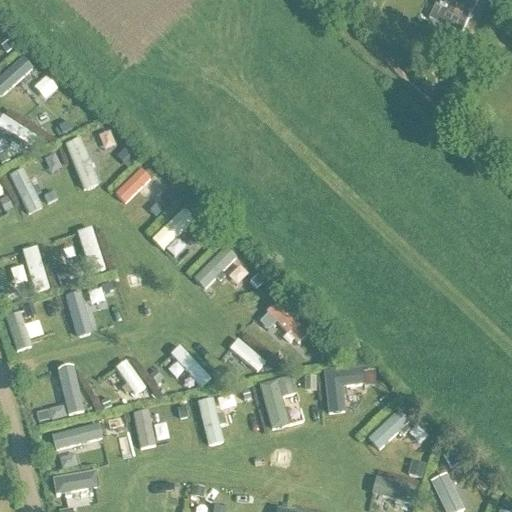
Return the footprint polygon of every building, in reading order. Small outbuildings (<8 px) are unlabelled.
[(430,22),(437,25),(462,37),(479,0),(449,0),(443,12),(436,9),(430,22)] [(454,40),(447,55),(452,57),(462,61),(469,47),(463,44),(454,40)] [(13,95),(45,82),(39,68),(7,81),(13,95)] [(5,116),(0,124),(0,128),(34,148),(40,137),(5,116)] [(72,150),(88,188),(102,182),(86,144),(72,150)] [(50,176),(66,168),(59,153),(43,160),(50,176)] [(32,217),(47,210),(27,169),(12,177),(32,217)] [(156,240),(182,210),(175,204),(149,234),(156,240)] [(166,253),(197,221),(186,210),(154,242),(166,253)] [(79,233),(93,276),(108,271),(94,228),(79,233)] [(226,250),(198,278),(208,288),(237,260),(226,250)] [(262,322),(271,331),(279,323),(301,346),(311,336),(281,304),(262,322)] [(41,321),(28,326),(24,313),(8,318),(19,350),(47,340),(41,321)] [(240,341),(231,352),(262,374),(270,363),(240,341)] [(184,378),(190,373),(203,389),(213,382),(185,347),(169,359),(184,378)] [(116,389),(127,381),(139,397),(149,390),(129,362),(108,377),(116,389)] [(367,371),(327,373),(329,415),(348,415),(347,389),(367,388),(367,371)] [(291,379),(261,387),(274,431),(292,426),(285,401),(297,398),(291,379)] [(208,447),(225,445),(218,399),(201,402),(208,447)] [(384,427),(398,413),(392,407),(378,421),(384,427)] [(142,450),(158,448),(154,412),(138,414),(142,450)] [(382,453),(412,424),(401,412),(371,441),(382,453)] [(55,435),(57,450),(104,444),(102,428),(55,435)] [(56,479),(58,497),(102,491),(99,473),(56,479)] [(433,483),(447,511),(467,511),(449,475),(433,483)] [(409,502),(412,485),(378,480),(375,498),(409,502)]
